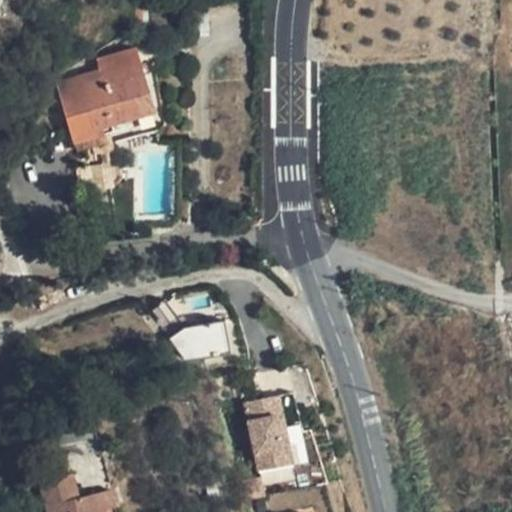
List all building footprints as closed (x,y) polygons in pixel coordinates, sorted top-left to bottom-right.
[(97,130),(155,114),(137,49),(97,60),(99,70),(57,83),(74,145),(98,138),(97,130)] [(98,138),(74,145),(75,153),(107,143),(106,137),(157,122),(155,114),(97,130),(98,138)] [(92,170),(77,172),(80,194),(95,192),(92,170)] [(191,327),(187,332),(178,340),(189,352),(203,339),(191,327)] [(273,443),(278,441),(275,427),(282,424),(273,387),(247,393),(248,400),(240,402),(255,465),(276,459),(273,443)] [(238,395),(240,402),(248,400),(247,393),(238,395)] [(278,441),(285,439),(282,424),(275,427),(278,441)] [(289,455),(285,439),(278,441),(273,443),(276,459),(289,455)] [(108,511),(108,508),(100,510),(97,495),(81,499),(67,501),(66,493),(79,490),(76,472),(43,478),(49,511),(108,511)] [(81,499),(79,490),(66,493),(67,501),(81,499)] [(113,492),(97,495),(100,510),(108,508),(116,507),(113,492)]
